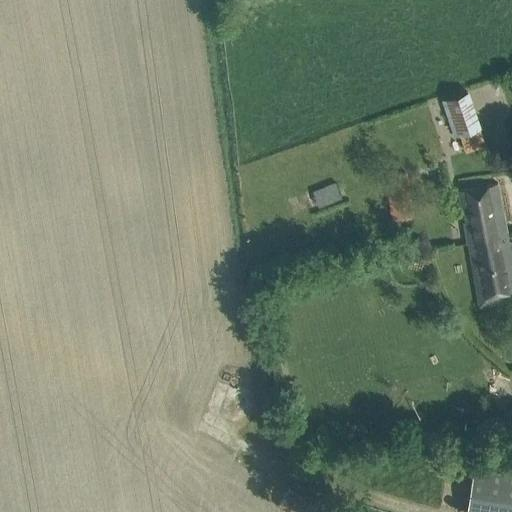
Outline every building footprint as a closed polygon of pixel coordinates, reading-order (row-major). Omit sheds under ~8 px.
[(480,125),(468,89),(441,99),(453,135),(459,133),(465,151),(485,144),(479,126),(480,125)] [(392,221),(414,216),(416,216),(408,173),(385,177),(392,221)] [(319,205),(341,197),(337,182),(313,191),(319,205)] [(467,243),(507,235),(497,183),(458,190),(467,243)] [(511,289),(511,259),(510,252),(507,235),(467,243),(479,308),(499,304),(497,292),(511,289)] [(466,511),(511,511),(511,470),(474,465),(466,511)] [(285,511),(319,511),(321,511),(290,488),(277,505),(285,511)]
